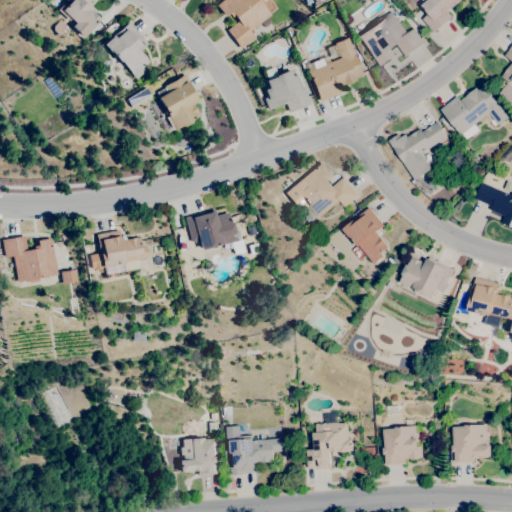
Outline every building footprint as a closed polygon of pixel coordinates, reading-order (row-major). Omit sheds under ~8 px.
[(82,37),(70,26),(74,22),(69,18),(68,20),(56,10),(64,0),(90,0),(86,4),(91,9),(90,10),(99,18),(82,37)] [(240,48),(226,29),(237,20),(233,15),(231,17),(228,13),(224,16),(215,4),(220,0),(262,0),(265,3),(263,5),(271,15),(250,31),(255,37),(240,48)] [(433,33),(421,20),(429,13),(422,6),(428,0),(460,0),(453,7),(451,6),(445,11),(451,17),(433,33)] [(380,67),(357,36),(390,11),(407,33),(413,29),(423,43),(405,57),(396,45),(390,49),(395,55),(380,67)] [(135,79),(118,59),(116,61),(111,56),(112,55),(103,44),(128,22),(147,43),(139,50),(146,57),(145,58),(148,61),(142,67),(144,70),(135,79)] [(319,101),(307,70),(340,58),(334,42),(348,37),(358,64),(360,63),(362,69),(361,69),(362,74),(354,77),(356,81),(337,88),(339,94),(319,101)] [(511,81),(510,83),(500,76),(511,62),(504,56),(511,45),(511,81)] [(288,112),(285,102),(267,109),(263,98),(266,97),(264,90),(266,89),(263,81),(292,70),(294,77),(296,76),(300,86),(298,87),(304,85),(310,103),(288,112)] [(175,130),(166,116),(168,115),(157,98),(167,92),(163,86),(183,73),(199,99),(196,101),(192,104),(199,114),(175,130)] [(511,106),(497,94),(507,83),(511,87),(511,106)] [(460,136),(440,110),(457,96),(459,100),(476,87),(478,90),(484,85),(495,99),(497,97),(506,108),(504,110),(509,116),(497,125),(488,114),(460,136)] [(414,181),(388,142),(398,134),(401,137),(405,134),(407,137),(419,128),(422,132),(437,122),(447,136),(421,154),(431,169),(414,181)] [(177,147),(176,145),(174,146),(171,135),(177,134),(178,140),(181,139),(183,146),(177,147)] [(319,217),(312,209),(309,211),(304,206),(298,210),(284,192),(321,161),(333,176),(328,181),(332,187),(343,177),(358,196),(344,208),(339,201),(319,217)] [(511,227),(501,222),(504,216),(490,210),(491,206),(474,198),(481,182),(510,195),(511,190),(511,227)] [(374,264),(351,236),(349,238),(342,230),(352,221),(353,222),(369,208),(384,225),(375,233),(387,247),(380,253),(383,256),(374,264)] [(200,250),(198,240),(191,242),(184,217),(215,209),(217,216),(228,213),(231,222),(233,222),(236,232),(238,232),(240,238),(220,245),(220,244),(218,245),(218,246),(211,248),(211,247),(200,250)] [(249,235),(246,228),(252,225),(255,233),(249,235)] [(94,270),(93,268),(91,269),(88,255),(99,253),(98,248),(97,248),(96,243),(97,243),(96,235),(119,229),(121,239),(139,236),(141,246),(144,245),(147,257),(112,265),(112,266),(103,268),(94,270)] [(28,283),(28,280),(17,282),(12,256),(4,257),(1,239),(24,235),(27,250),(34,249),(33,246),(37,245),(37,240),(51,238),(57,274),(38,277),(38,281),(28,283)] [(432,298),(423,293),(421,296),(414,292),(416,289),(413,288),(412,289),(400,282),(403,276),(401,274),(406,265),(407,265),(411,257),(424,263),(428,256),(454,270),(442,293),(436,290),(432,298)] [(374,284),(368,278),(374,271),(380,278),(374,284)] [(499,329),(484,325),(486,316),(466,311),(469,298),(475,277),(497,283),(495,291),(499,292),(498,295),(500,295),(501,294),(511,296),(510,298),(511,298),(511,303),(511,307),(511,321),(501,318),(499,329)] [(144,341),(131,340),(131,330),(145,331),(144,341)] [(208,433),(208,422),(217,422),(217,433),(208,433)] [(316,470),(315,467),(308,468),(307,450),(314,450),(312,433),(316,432),(315,424),(337,422),(337,423),(346,422),(348,438),(351,438),(352,452),(339,453),(339,450),(329,451),(330,469),(316,470)] [(451,463),(450,447),(454,447),(453,427),(464,427),(464,425),(485,424),(485,431),(488,431),(488,441),(485,441),(486,445),(490,445),(491,457),(488,457),(488,458),(477,458),(477,456),(473,456),(473,462),(451,463)] [(232,476),(230,453),(227,453),(225,427),(239,426),(240,436),(251,435),(251,441),(280,439),(281,452),(273,452),(273,462),(260,463),(260,465),(255,465),(255,473),(242,474),(242,475),(232,476)] [(383,466),(382,449),(385,449),(383,429),(394,428),(394,427),(415,426),(416,433),(418,433),(419,442),(416,442),(417,446),(421,446),(422,457),(418,457),(418,459),(410,459),(410,458),(404,459),(405,464),(383,466)] [(197,476),(197,470),(179,472),(178,460),(182,459),(182,455),(180,456),(179,447),(182,447),(181,439),(202,437),(202,439),(213,438),(215,456),(217,456),(219,473),(197,476)]
